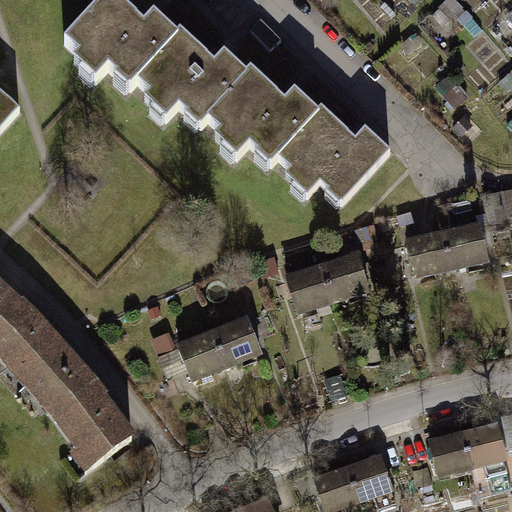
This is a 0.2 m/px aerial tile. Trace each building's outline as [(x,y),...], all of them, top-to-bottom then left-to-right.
[(174,35),(141,1),(97,49),(112,64),(105,73),(124,91),(138,79),(159,102),(166,94),(211,44),(185,26),(174,35)] [(0,52),(16,33),(0,19),(0,52)] [(239,74),(211,44),(166,94),(178,102),(171,109),(194,128),(201,119),(221,136),(231,127),(272,85),(249,62),(239,74)] [(16,77),(0,61),(0,163),(41,118),(6,88),(16,77)] [(311,110),(278,79),(231,127),(249,142),(243,149),(262,164),(276,151),(299,175),(305,169),(344,124),(322,101),(311,110)] [(376,149),(348,121),(305,169),(314,177),(308,186),(329,207),(343,196),(362,213),(408,160),(386,140),(376,149)] [(511,217),(511,192),(500,194),(504,218),(511,217)] [(491,230),(414,247),(425,288),(503,268),(491,230)] [(381,301),(366,262),(296,284),(311,325),(381,301)] [(80,353),(3,278),(0,281),(0,351),(12,362),(57,412),(109,482),(154,451),(80,353)] [(256,324),(185,348),(201,389),(272,362),(256,324)] [(498,424),(427,441),(437,481),(485,469),(488,479),(507,475),(505,464),(507,464),(498,424)] [(379,456),(312,479),(323,511),(342,511),(374,501),(377,511),(378,511),(395,506),(391,496),(392,495),(379,456)] [(272,511),(267,498),(232,511),(272,511)]
